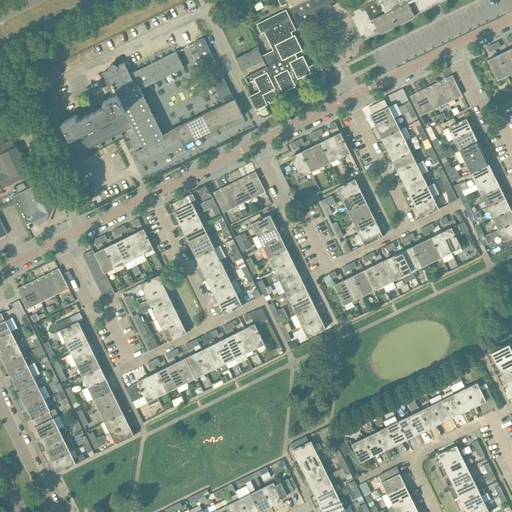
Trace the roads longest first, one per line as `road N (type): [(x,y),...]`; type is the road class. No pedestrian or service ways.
road 1 (residential): [(328,265),(302,217),(289,212),(256,143)]
road 2 (residential): [(212,323),(152,194)]
road 3 (residential): [(130,363),(59,240)]
road 4 (residential): [(411,225),(348,98)]
road 5 (residential): [(414,459),(491,416),(511,459)]
road 6 (residential): [(511,146),(494,111),(482,109),(451,47)]
road 7 (tertiary): [(55,511),(0,404)]
